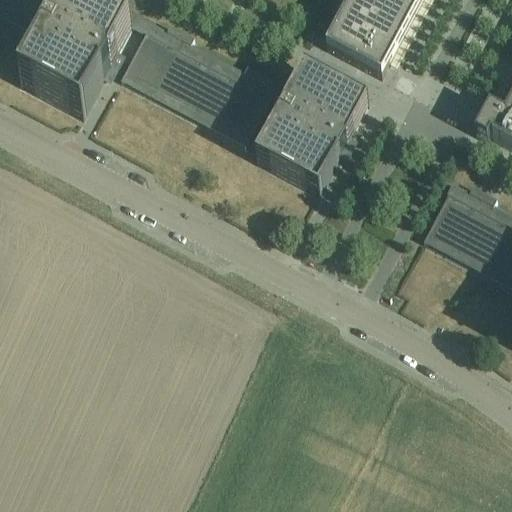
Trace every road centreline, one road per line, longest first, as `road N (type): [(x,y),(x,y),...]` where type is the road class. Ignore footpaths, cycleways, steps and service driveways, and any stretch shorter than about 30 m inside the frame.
road 1 (residential): [(360,319),(456,143),(413,120),(319,297)]
road 2 (residential): [(319,297),(0,125)]
road 3 (residential): [(511,411),(360,319)]
road 4 (unknown): [(74,165),(133,35)]
